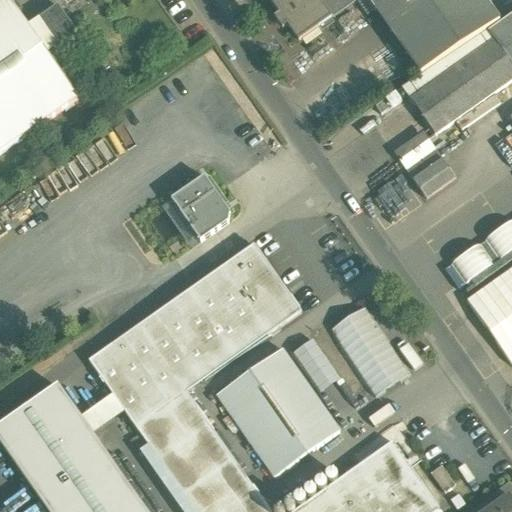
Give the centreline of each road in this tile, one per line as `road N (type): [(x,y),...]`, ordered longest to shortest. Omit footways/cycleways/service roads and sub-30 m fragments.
road 1 (residential): [(511,436),(203,0)]
road 2 (unknown): [(294,193),(266,157),(224,142),(175,151),(136,183),(116,213),(124,258),(152,286),(175,284)]
